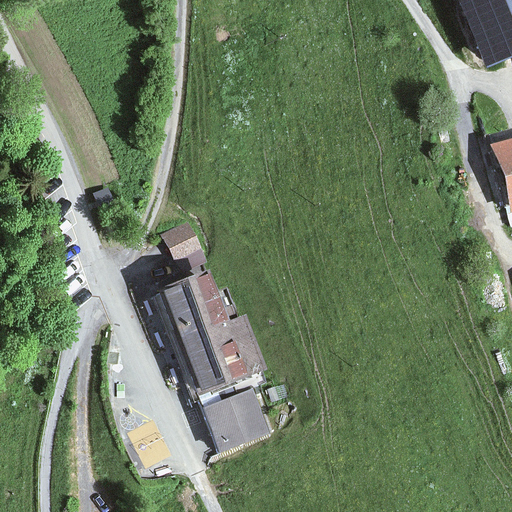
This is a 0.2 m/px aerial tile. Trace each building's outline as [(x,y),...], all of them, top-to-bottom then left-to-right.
[(511,0),(466,0),(491,61),(511,52),(511,0)] [(511,138),(494,143),(511,212),(511,138)] [(189,222),(160,235),(174,264),(202,250),(189,222)] [(194,394),(200,392),(206,406),(222,450),(267,434),(250,389),(268,383),(263,370),(244,319),(227,325),(209,275),(157,294),(194,394)] [(129,424),(142,464),(170,455),(157,415),(129,424)]
